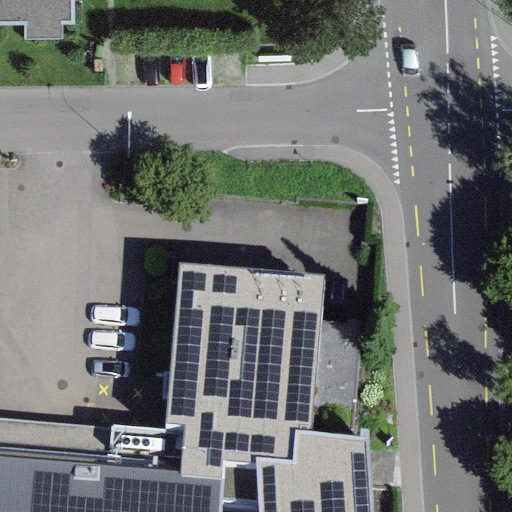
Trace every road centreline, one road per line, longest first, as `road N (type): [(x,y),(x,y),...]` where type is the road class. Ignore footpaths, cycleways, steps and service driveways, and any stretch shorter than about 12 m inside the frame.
road 1 (residential): [(0,117),(438,114)]
road 2 (tertiary): [(463,511),(438,114)]
